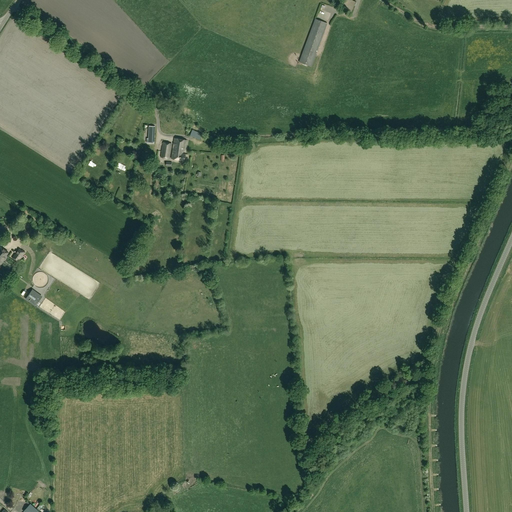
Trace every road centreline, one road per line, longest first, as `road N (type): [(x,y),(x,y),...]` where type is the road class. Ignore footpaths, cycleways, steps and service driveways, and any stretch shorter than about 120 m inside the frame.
road 1 (tertiary): [(466,511),(462,389),(485,298),(511,237)]
road 2 (unknown): [(12,9),(137,90),(154,107),(160,132),(174,138)]
